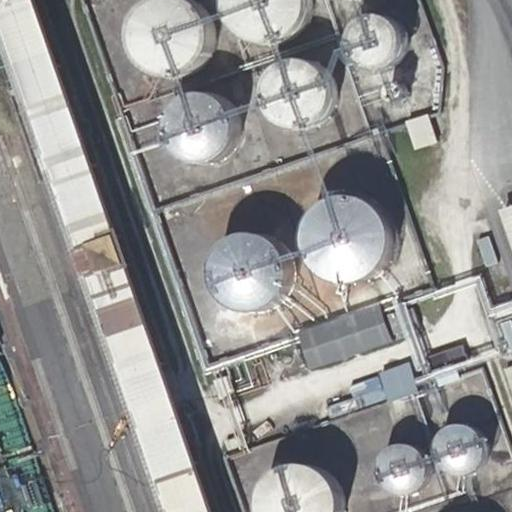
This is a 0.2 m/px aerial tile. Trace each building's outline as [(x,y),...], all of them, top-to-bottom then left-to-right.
[(166,71),(180,75),(195,73),(208,66),(219,56),(225,42),(226,27),(222,13),(215,2),(212,0),(152,0),(145,10),(140,22),(139,37),(144,51),(153,63),(166,71)] [(263,41),(278,45),(293,43),(306,36),(316,26),(323,12),(323,0),(237,0),(237,7),(242,22),(251,33),(263,41)] [(388,65),(396,64),(404,60),(410,55),(414,48),(415,40),(414,31),(410,23),(404,17),(396,13),(387,13),(378,15),(371,20),(365,28),(363,36),(364,45),(367,53),(373,59),(380,63),(388,65)] [(293,133),(307,136),(322,134),(335,128),(346,117),(352,104),(353,89),(349,74),(342,63),(331,55),(318,50),(305,50),(291,53),(280,61),(272,71),(267,84),(266,99),(271,113),(280,125),(293,133)] [(197,167),(212,170),(227,168),(240,162),(250,151),(257,137),(258,123),(254,108),(246,97),(235,89),(223,84),(209,83),(196,87),(185,95),(176,105),(171,118),(171,133),(176,147),(185,159),(197,167)] [(407,118),(415,148),(439,142),(431,112),(407,118)] [(346,277),(361,281),(375,279),(389,272),(399,262),(405,248),(406,233),(402,219),(395,208),(384,199),(371,195),(358,194),(345,198),(334,205),(325,216),(320,228),(320,243),(324,258),(333,269),(346,277)] [(245,312),(260,316),(275,314),(288,307),(298,297),(304,283),(306,268),(302,254),(294,243),(283,234),(271,230),(257,229),(244,233),(233,240),(224,251),(219,263),(219,278),(223,292),(233,304),(245,312)] [(375,342),(392,338),(388,320),(371,324),(375,342)] [(360,377),(369,405),(421,388),(412,361),(360,377)] [(475,478),(483,477),(491,473),(497,468),(501,461),(502,453),(501,444),(497,436),(491,430),(483,427),(474,426),(465,428),(458,433),(452,441),(450,449),(451,458),(454,466),(460,472),(467,476),(475,478)] [(413,494),(421,493),(429,490),(435,484),(439,477),(441,469),(440,461),(436,453),(429,447),(421,443),(412,442),(403,445),(396,450),(391,457),(388,466),(389,475),(393,482),(398,488),(405,492),(413,494)] [(354,511),(355,501),(351,487),(344,476),(333,467),(320,463),(307,462),(294,466),(282,473),(274,484),(269,496),(269,511),(268,511),(354,511)]
